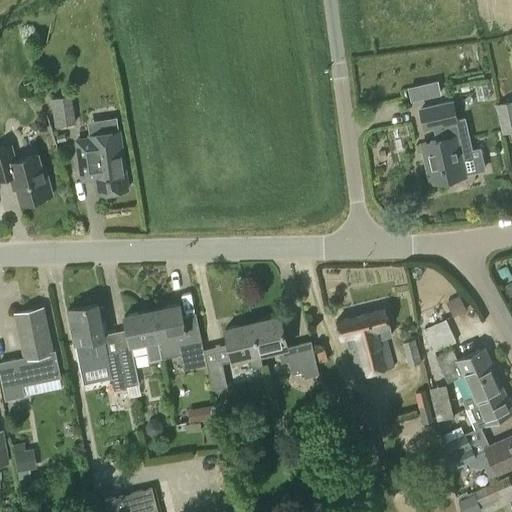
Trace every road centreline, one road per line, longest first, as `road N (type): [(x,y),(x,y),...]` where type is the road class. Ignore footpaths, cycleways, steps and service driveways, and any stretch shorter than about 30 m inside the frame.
road 1 (tertiary): [(0,255),(361,246)]
road 2 (unclassified): [(361,246),(328,0)]
